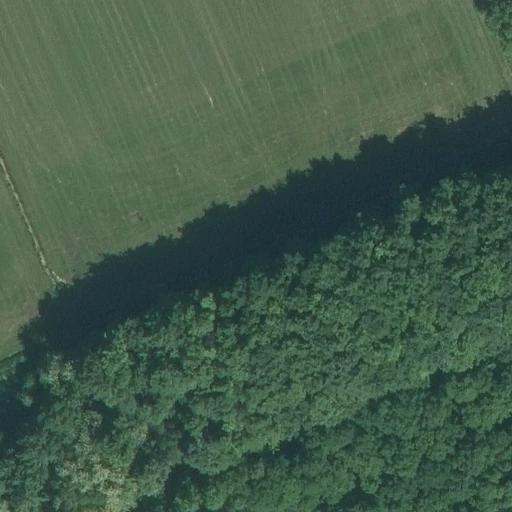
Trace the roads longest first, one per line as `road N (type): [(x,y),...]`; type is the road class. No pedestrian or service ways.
road 1 (track): [(511,146),(0,368)]
road 2 (track): [(511,324),(71,511)]
